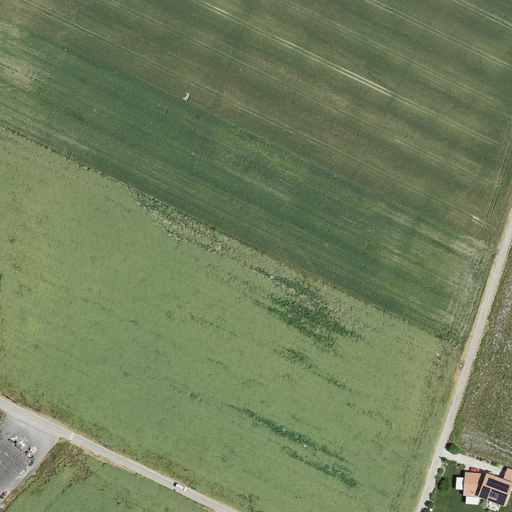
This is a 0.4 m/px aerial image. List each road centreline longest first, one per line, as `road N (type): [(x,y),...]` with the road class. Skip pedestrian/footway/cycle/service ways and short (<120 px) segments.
road 1 (track): [(511,230),(421,511)]
road 2 (track): [(228,511),(0,401)]
